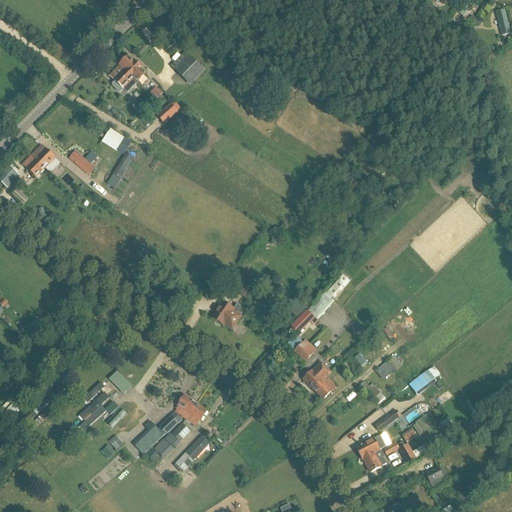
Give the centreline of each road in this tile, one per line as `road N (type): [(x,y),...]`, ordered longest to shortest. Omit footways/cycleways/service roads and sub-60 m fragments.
road 1 (unclassified): [(342,511),(287,420),(0,221)]
road 2 (tertiary): [(0,149),(150,0)]
